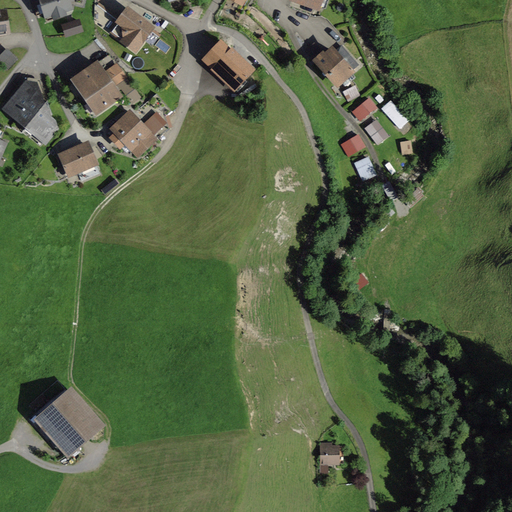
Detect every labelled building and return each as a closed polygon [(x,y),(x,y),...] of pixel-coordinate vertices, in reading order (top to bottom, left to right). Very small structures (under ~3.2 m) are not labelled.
[(67,0),(32,0),(37,15),(45,13),(48,21),(65,15),(64,11),(70,9),(67,0)] [(234,16),(242,0),(227,0),(222,10),(234,16)] [(320,0),(292,0),(317,9),(320,0)] [(152,28),(128,10),(111,32),(135,50),(152,28)] [(6,12),(0,13),(0,35),(8,34),(6,12)] [(64,26),(67,36),(82,31),(79,21),(64,26)] [(221,41),(203,60),(234,89),(252,70),(221,41)] [(324,55),(317,62),(337,84),(358,65),(341,47),(334,53),(332,51),(326,57),(324,55)] [(0,60),(8,69),(19,59),(8,48),(0,56),(0,60)] [(110,55),(75,80),(97,111),(119,96),(113,86),(125,77),(119,69),(122,68),(110,55)] [(180,93),(171,82),(132,115),(149,132),(156,140),(169,128),(165,117),(177,107),(171,100),(180,93)] [(18,85),(2,105),(7,108),(6,109),(7,108),(18,118),(16,120),(17,120),(19,118),(27,125),(25,128),(26,128),(28,126),(45,140),(45,141),(45,142),(55,130),(52,122),(49,119),(52,115),(47,101),(44,106),(41,103),(39,101),(36,98),(38,95),(35,85),(26,84),(23,89),(18,85)] [(344,92),(348,101),(359,95),(355,87),(344,92)] [(360,122),(378,108),(370,98),(352,112),(360,122)] [(382,109),(400,129),(410,121),(392,100),(382,109)] [(130,113),(115,127),(120,133),(113,139),(122,148),(125,144),(137,157),(153,142),(146,134),(149,132),(132,115),(130,113)] [(378,146),(390,137),(378,120),(365,128),(378,146)] [(401,142),(403,155),(413,154),(412,141),(401,142)] [(86,144),(61,154),(70,176),(78,173),(82,181),(99,173),(86,144)] [(104,427),(72,389),(36,420),(69,457),(104,427)] [(332,443),(320,443),(319,466),(340,466),(340,446),(332,446),(332,443)]
